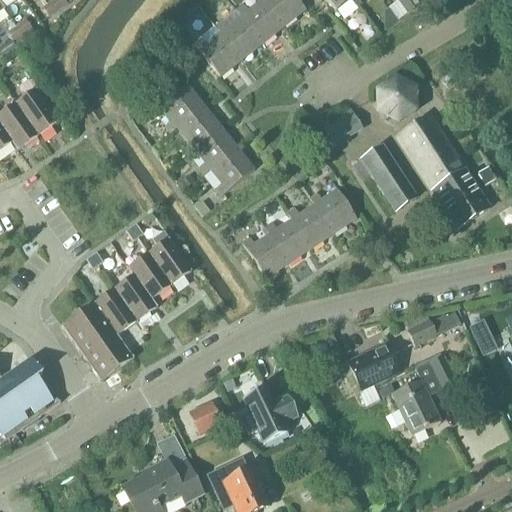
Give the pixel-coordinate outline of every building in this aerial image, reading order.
[(59,0),(58,0),(50,6),(49,7),(54,15),(65,7),(59,0)] [(259,0),(262,3),(284,30),(305,14),(293,0),(259,0)] [(323,0),(336,16),(353,3),(350,0),(323,0)] [(236,13),(241,20),(262,47),(284,30),(262,3),(248,15),(242,8),(236,13)] [(41,12),(47,20),(54,15),(49,7),(41,12)] [(215,30),(220,36),(241,64),(262,47),(241,20),(227,31),(222,24),(215,30)] [(24,24),(13,31),(19,40),(30,32),(24,24)] [(19,40),(13,31),(6,37),(12,45),(19,40)] [(192,47),(219,81),(241,64),(220,36),(205,48),(199,41),(192,47)] [(169,136),(175,131),(203,109),(186,88),(158,110),(160,112),(170,124),(164,129),(169,136)] [(33,92),(13,106),(37,139),(57,125),(33,92)] [(13,106),(0,115),(0,129),(7,141),(10,145),(16,153),(37,139),(13,106)] [(186,157),(192,152),(220,130),(203,109),(175,131),(186,145),(180,150),(186,157)] [(428,118),(395,139),(457,233),(490,211),(428,118)] [(0,152),(10,145),(7,141),(0,129),(0,152)] [(203,178),(209,173),(236,151),(220,130),(192,152),(203,166),(197,171),(203,178)] [(416,202),(382,150),(354,169),(363,183),(369,178),(394,216),(416,202)] [(214,192),(220,200),(253,173),(236,151),(209,173),(220,187),(214,192)] [(496,182),(488,170),(477,177),(485,189),(496,182)] [(309,203),(314,210),(332,239),(356,224),(337,195),(322,205),(317,198),(309,203)] [(287,217),(291,224),(310,253),(332,239),(314,210),(299,219),(294,213),(287,217)] [(264,232),(268,239),(287,268),(310,253),(291,224),(276,234),(271,227),(264,232)] [(129,232),(136,242),(141,238),(134,228),(129,232)] [(124,235),(131,246),(136,242),(129,232),(124,235)] [(155,250),(149,254),(172,287),(189,275),(162,236),(150,244),(155,250)] [(268,239),(253,248),(249,241),(241,246),(264,282),(287,268),(268,239)] [(131,279),(149,303),(172,287),(149,254),(125,271),(131,279)] [(89,260),(97,270),(102,267),(95,256),(89,260)] [(84,264),(91,274),(97,270),(89,260),(84,264)] [(116,289),(139,322),(155,311),(149,303),(131,279),(116,289)] [(92,306),(115,339),(139,322),(116,289),(92,306)] [(92,306),(60,328),(60,329),(60,330),(98,385),(131,362),(115,339),(92,306)] [(406,336),(413,351),(435,340),(460,328),(454,316),(429,328),(428,325),(406,336)] [(485,324),(471,331),(478,345),(492,338),(485,324)] [(345,366),(359,396),(398,377),(384,348),(345,366)] [(457,385),(444,360),(428,368),(441,393),(457,385)] [(0,383),(0,438),(3,443),(0,445),(0,447),(23,431),(32,428),(38,420),(58,406),(58,405),(57,406),(51,398),(43,390),(36,386),(35,388),(32,384),(39,379),(29,364),(0,384),(0,383)] [(410,440),(440,426),(419,383),(389,398),(410,440)] [(241,403),(262,449),(286,438),(281,429),(296,422),(286,402),(272,409),(264,393),(241,403)] [(199,438),(221,428),(211,406),(189,416),(199,438)] [(133,511),(160,511),(168,506),(169,509),(181,503),(183,507),(202,498),(184,463),(168,471),(166,466),(147,476),(148,479),(123,492),(133,511)] [(232,511),(260,511),(265,510),(255,489),(258,488),(251,473),(244,476),(238,465),(220,473),(226,485),(221,487),(232,511)]
